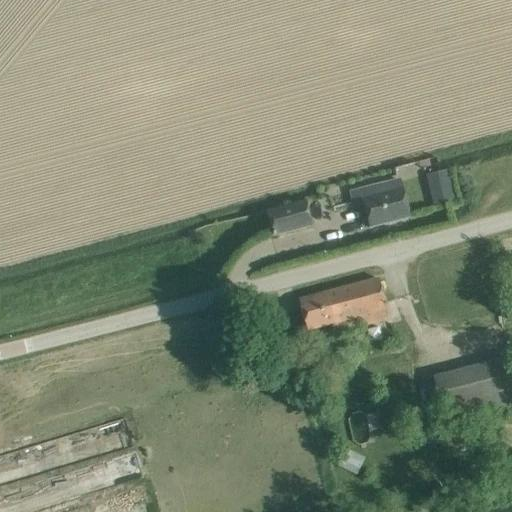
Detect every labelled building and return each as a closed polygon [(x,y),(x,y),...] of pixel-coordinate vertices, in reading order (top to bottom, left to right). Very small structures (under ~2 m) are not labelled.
[(409,218),(405,198),(401,182),(375,188),(377,196),(363,199),(365,208),(370,228),(409,218)] [(267,213),(269,220),(273,236),(311,226),(305,203),(267,213)] [(379,279),(298,300),(303,319),(306,331),(332,325),(335,336),(389,323),(384,298),(379,279)] [(511,364),(510,356),(431,377),(446,434),(480,425),(484,436),(493,433),(490,422),(511,415),(511,364)] [(345,448),(337,466),(357,475),(365,458),(345,448)]
